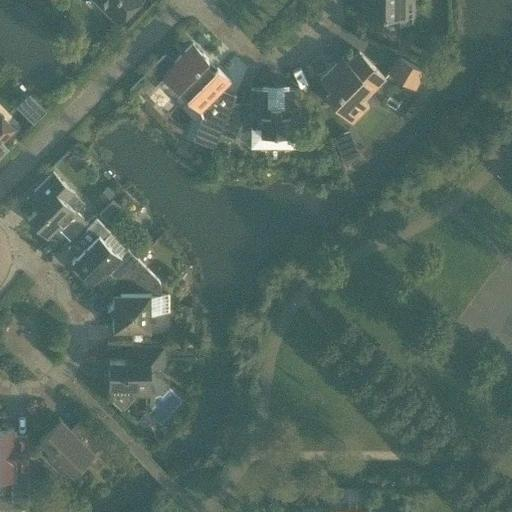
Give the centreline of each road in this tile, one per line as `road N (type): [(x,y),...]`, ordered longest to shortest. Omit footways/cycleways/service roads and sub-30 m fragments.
road 1 (residential): [(0,187),(184,0)]
road 2 (residential): [(0,388),(41,389),(76,353),(70,306),(26,264),(0,258)]
road 3 (residential): [(329,0),(329,24),(294,56),(250,55),(193,0)]
